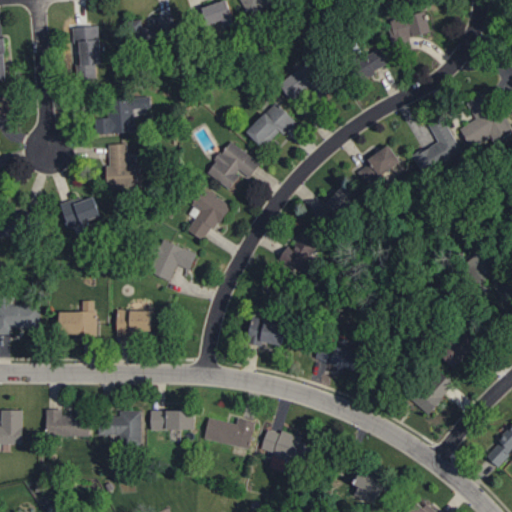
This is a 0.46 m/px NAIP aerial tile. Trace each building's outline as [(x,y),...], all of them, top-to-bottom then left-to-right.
[(208,22),(226,16),(224,12),(235,9),(231,0),(204,9),(208,22)] [(398,19),(401,55),(416,54),(415,36),(434,34),(433,16),(398,19)] [(75,27),(76,44),(82,44),(82,60),(103,59),(103,27),(75,27)] [(0,38),(0,81),(10,81),(8,38),(0,38)] [(297,118),(279,102),(251,132),(268,148),(297,118)] [(468,135),(481,128),(487,140),(498,134),(499,135),(504,132),(496,117),(493,119),(490,114),(464,128),(468,135)] [(432,127),(442,141),(429,151),(437,162),(463,143),(443,118),(432,127)] [(234,189),(243,174),(253,180),(263,163),(231,142),(210,175),(234,189)] [(111,185),(145,184),(144,164),(130,165),(129,144),(110,145),(111,185)] [(405,161),(393,145),(373,160),(385,176),(405,161)] [(190,229),(208,241),(232,206),(208,190),(192,214),(198,218),(190,229)] [(99,197),(86,201),(84,197),(65,203),(72,227),(106,216),(99,197)] [(200,253),(174,241),(159,273),(172,279),(180,263),(192,269),(200,253)] [(284,258),(301,265),(307,251),(300,248),(290,244),(284,258)] [(85,310),(64,310),(64,333),(98,333),(99,299),(85,299),(85,310)] [(43,302),(0,302),(0,332),(15,333),(15,327),(43,326),(43,302)] [(157,308),(120,309),(121,331),(157,331),(157,308)] [(254,336),(299,344),(303,321),(259,312),(254,336)] [(418,399),(432,413),(445,401),(431,386),(418,399)] [(0,442),(23,444),(24,408),(2,408),(1,425),(0,424),(0,442)] [(47,435),(92,435),(92,415),(63,414),(63,408),(48,408),(47,435)] [(142,409),(120,409),(120,416),(100,415),(100,434),(121,434),(121,441),(142,441),(142,409)] [(152,428),(196,429),(197,410),(152,409),(152,428)] [(250,448),(256,421),(237,416),(235,423),(210,417),(206,438),(250,448)] [(499,464),(511,452),(511,427),(511,426),(486,449),(499,464)] [(274,455),(296,461),(298,452),(307,454),(310,442),(303,440),(304,436),(268,427),(263,448),(275,451),(274,455)] [(271,467),(285,469),(287,459),(272,457),(271,467)] [(376,503),(388,475),(363,465),(355,483),(359,485),(355,494),(376,503)] [(436,511),(422,499),(409,511),(436,511)]
